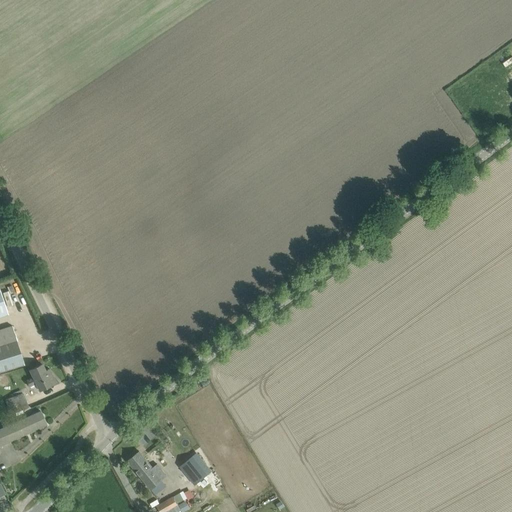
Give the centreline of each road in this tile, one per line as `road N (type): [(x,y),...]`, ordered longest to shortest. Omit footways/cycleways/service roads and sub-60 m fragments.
road 1 (tertiary): [(106,438),(511,133)]
road 2 (unclassified): [(106,438),(0,219)]
